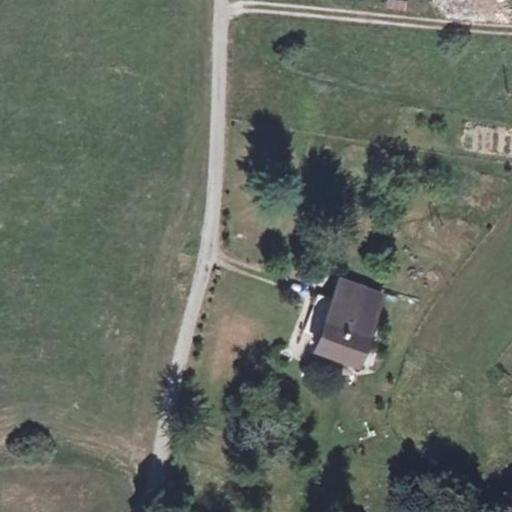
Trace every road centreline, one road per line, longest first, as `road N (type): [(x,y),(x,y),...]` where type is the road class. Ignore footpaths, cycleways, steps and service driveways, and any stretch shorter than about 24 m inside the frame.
road 1 (unclassified): [(150,511),(169,396),(211,235),(220,0)]
road 2 (track): [(219,14),(244,7),(511,28)]
